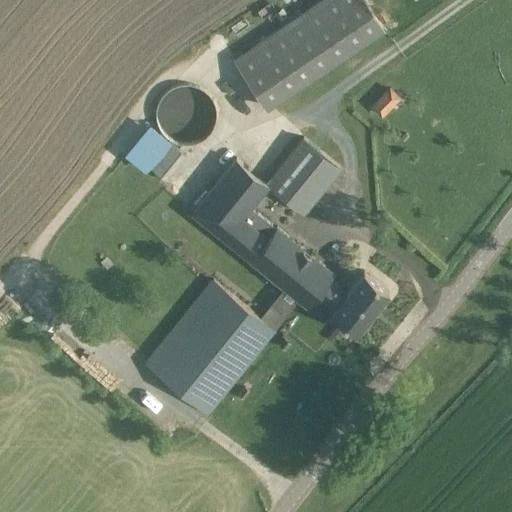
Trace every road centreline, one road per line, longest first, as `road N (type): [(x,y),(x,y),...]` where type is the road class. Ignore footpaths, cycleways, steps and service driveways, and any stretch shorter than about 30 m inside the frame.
road 1 (unclassified): [(280,511),(511,220)]
road 2 (track): [(292,497),(8,276),(0,283)]
